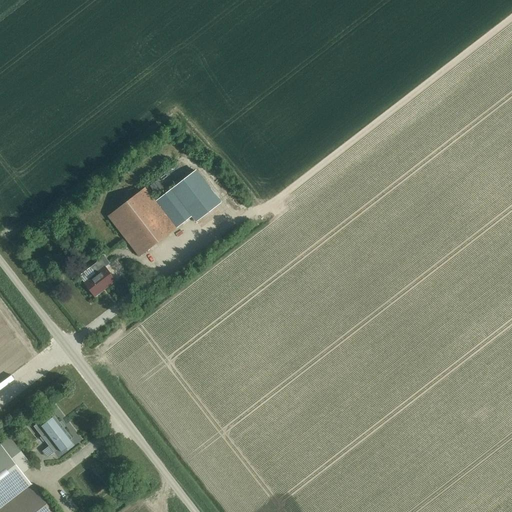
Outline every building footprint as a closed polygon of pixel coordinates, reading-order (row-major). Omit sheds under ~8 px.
[(220,204),(195,172),(172,190),(191,216),(196,222),(220,204)] [(164,190),(157,180),(150,185),(157,195),(164,190)] [(146,189),(108,217),(138,257),(175,229),(155,202),(146,189)] [(191,216),(172,190),(155,202),(175,229),(191,216)] [(242,198),(249,207),(255,202),(249,193),(242,198)] [(94,297),(115,281),(105,267),(110,263),(104,256),(79,276),(84,282),(83,283),(94,297)] [(70,440),(72,438),(52,412),(33,426),(49,446),(42,451),(47,457),(59,449),(62,453),(73,444),(70,440)] [(10,436),(0,443),(0,509),(32,484),(16,464),(25,456),(10,436)] [(52,511),(32,485),(0,509),(0,511),(52,511)]
